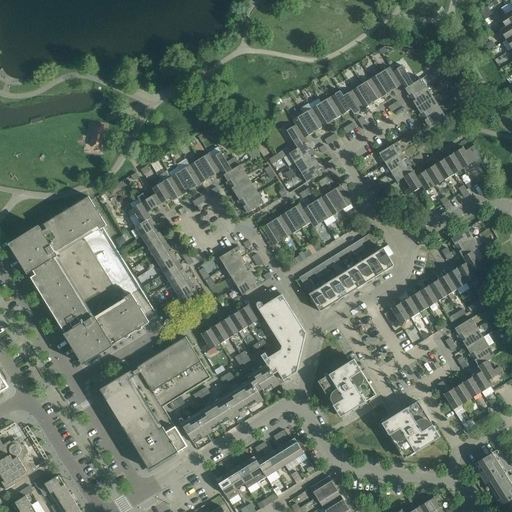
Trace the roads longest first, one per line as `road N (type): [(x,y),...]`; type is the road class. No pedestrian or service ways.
road 1 (residential): [(298,406),(283,407),(143,494)]
road 2 (residential): [(401,244),(376,218),(342,156),(403,118)]
road 3 (residential): [(0,262),(74,383)]
road 4 (residential): [(105,511),(28,394)]
road 5 (residential): [(316,330),(245,225),(235,230)]
road 6 (residential): [(74,383),(143,494)]
road 7 (residential): [(511,207),(476,202),(401,244)]
